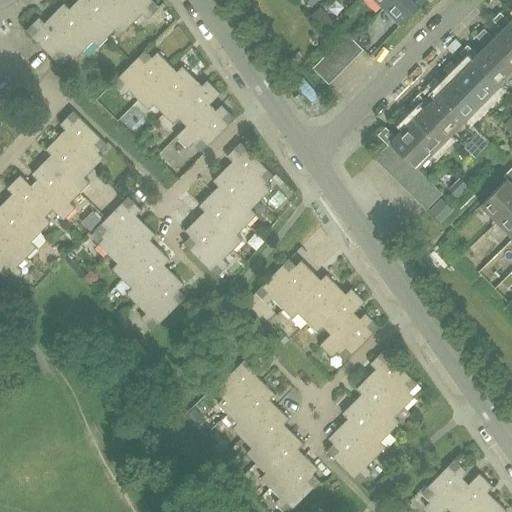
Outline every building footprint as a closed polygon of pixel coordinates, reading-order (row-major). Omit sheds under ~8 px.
[(77,0),(76,1),(109,34),(117,26),(123,31),(134,20),(113,0),(77,0)] [(159,6),(153,0),(113,0),(134,20),(142,12),(148,17),(159,6)] [(392,0),(385,8),(401,24),(424,0),(430,0),(431,0),(430,0),(392,0)] [(64,2),(52,15),(85,48),(92,40),(98,45),(109,34),(76,1),(70,8),(64,2)] [(511,31),(511,20),(511,21),(500,12),(492,19),(503,29),(506,26),(511,31)] [(26,30),(59,62),(68,54),(73,60),(85,48),(52,15),(45,22),(39,17),(26,30)] [(476,36),(486,45),(490,42),(511,63),(511,31),(506,26),(503,29),(494,38),(484,28),(476,36)] [(363,49),(347,33),(338,42),(354,58),(363,49)] [(338,42),(330,50),(346,66),(354,58),(338,42)] [(460,52),(470,62),(474,58),(500,84),(511,71),(511,63),(490,42),(486,45),(477,54),(467,44),(460,52)] [(145,50),(113,83),(124,94),(129,89),(138,97),(163,72),(171,64),(158,51),(152,57),(145,64),(138,58),(146,50),(145,50)] [(330,50),(321,59),(338,75),(346,66),(330,50)] [(443,68),(454,78),(457,74),(483,100),(500,84),(474,58),(470,62),(461,71),(451,61),(443,68)] [(313,68),(329,83),(338,75),(321,59),(313,68)] [(163,72),(138,97),(149,108),(154,103),(162,111),(188,85),(195,78),(183,65),(177,70),(169,78),(163,72)] [(427,85),(437,94),(441,91),(467,117),(483,100),(457,74),(454,78),(445,87),(435,77),(427,85)] [(188,85),(162,111),(173,122),(179,117),(187,125),(201,110),(209,103),(220,92),(207,79),(202,84),(194,92),(188,85)] [(424,107),(451,133),(467,117),(441,91),(437,94),(428,103),(418,94),(411,101),(420,111),(424,107)] [(187,125),(176,136),(188,147),(193,142),(201,150),(202,150),(235,117),(222,104),(208,117),(201,110),(187,125)] [(408,123),(434,150),(451,133),(424,107),(420,111),(412,119),(402,110),(395,118),(404,127),(408,123)] [(106,143),(73,110),(61,123),(66,128),(63,131),(96,164),(103,157),(98,151),(106,143)] [(392,141),(401,149),(409,158),(418,166),(434,150),(408,123),(404,127),(395,136),(386,126),(378,134),(388,145),(392,141)] [(51,154),(48,157),(81,190),(89,182),(83,177),(96,164),(63,131),(46,148),(51,154)] [(488,143),(477,133),(464,147),(474,157),(488,143)] [(375,157),(384,166),(401,149),(392,141),(388,145),(375,157)] [(241,142),(227,155),(233,160),(240,168),(234,175),(259,201),(271,189),(265,183),(273,175),(268,169),(241,142)] [(384,166),(392,175),(409,158),(401,149),(384,166)] [(45,187),(40,191),(39,193),(53,207),(64,218),(75,207),(70,201),(81,190),(48,157),(32,173),(45,187)] [(418,166),(409,158),(392,175),(401,183),(417,167),(418,166)] [(511,202),(511,182),(511,181),(511,166),(504,175),(507,178),(481,204),(496,219),(511,202)] [(226,167),(213,180),(219,185),(226,193),(220,199),(245,226),(257,214),(251,208),(259,201),(234,175),(226,167)] [(425,175),(417,167),(401,183),(409,191),(425,175)] [(13,193),(7,199),(39,232),(50,221),(44,216),(53,207),(39,193),(38,193),(20,174),(7,187),(13,193)] [(409,191),(418,200),(434,184),(425,175),(409,191)] [(418,200),(427,209),(442,192),(434,184),(418,200)] [(212,192),(199,205),(205,210),(212,218),(206,224),(231,250),(242,239),(237,233),(245,226),(220,199),(212,192)] [(125,199),(95,229),(104,238),(98,243),(110,255),(136,229),(128,222),(136,214),(141,209),(128,196),(125,199)] [(441,197),(429,210),(441,223),(454,209),(441,197)] [(0,234),(24,258),(36,246),(31,240),(39,232),(7,199),(0,205),(0,234)] [(511,202),(496,219),(511,234),(511,202)] [(185,242),(184,243),(217,275),(229,264),(223,258),(231,250),(206,224),(199,216),(186,230),(185,230),(191,236),(199,244),(193,250),(185,242)] [(136,229),(110,255),(118,263),(112,268),(124,279),(149,253),(142,246),(150,239),(155,234),(143,221),(136,229)] [(0,271),(11,282),(22,271),(17,265),(24,258),(0,234),(0,271)] [(149,253),(124,279),(132,287),(127,293),(138,304),(163,278),(157,272),(164,264),(169,258),(157,246),(149,253)] [(289,258),(256,291),(268,302),(273,297),(282,305),(307,280),(315,273),(302,259),(296,265),(288,272),(282,266),(290,259),(289,258)] [(89,282),(93,282),(99,277),(91,269),(83,277),(89,282)] [(163,278),(138,304),(146,312),(141,317),(153,329),(185,296),(185,295),(177,303),(170,296),(178,289),(184,283),(171,270),(163,278)] [(307,280),(282,305),(293,317),(298,311),(306,319),(332,294),(339,287),(326,273),(321,279),(313,286),(307,280)] [(332,294),(306,319),(318,331),(323,325),(331,333),(346,319),(354,311),(365,300),(352,287),(346,293),(338,301),(332,294)] [(331,333),(320,344),(332,356),(338,350),(346,358),(379,326),(366,312),(352,325),(346,319),(331,333)] [(384,349),(371,362),(376,368),(383,376),(377,383),(402,408),(414,396),(408,391),(416,383),(387,352),(384,349)] [(248,355),(215,389),(223,397),(218,402),(230,414),(255,388),(248,381),(256,373),(261,368),(248,355)] [(369,375),(357,387),(362,393),(369,400),(363,407),(388,433),(400,421),(394,416),(402,408),(377,383),(369,375)] [(255,388),(230,414),(238,422),(232,427),(244,438),(269,413),(262,406),(269,399),(275,393),(263,381),(255,388)] [(345,410),(342,412),(348,418),(355,425),(349,432),(374,458),(386,446),(380,441),(388,433),(363,407),(355,399),(345,410)] [(269,413),(244,438),(252,447),(247,452),(258,463),(283,438),(276,431),(284,423),(289,418),(277,406),(269,413)] [(327,449),(327,450),(360,483),(372,471),(366,466),(374,458),(349,432),(341,424),(328,437),(334,443),(341,450),(335,457),(327,449)] [(283,438),(258,463),(266,471),(261,477),(271,488),(297,462),(290,456),(298,448),(304,443),(291,430),(283,438)] [(297,462),(271,488),(280,497),(275,502),(285,511),(287,511),(319,480),(319,479),(311,487),(306,481),(313,473),(318,468),(304,455),(297,462)] [(422,492),(430,501),(425,506),(431,511),(441,511),(447,507),(462,492),(455,485),(468,472),(455,459),(454,459),(422,492)] [(462,492),(447,507),(452,511),(480,511),(487,505),(480,499),(488,491),(493,486),(480,473),(469,484),(462,492)] [(487,505),(480,511),(505,511),(507,511),(494,498),(487,505)]
